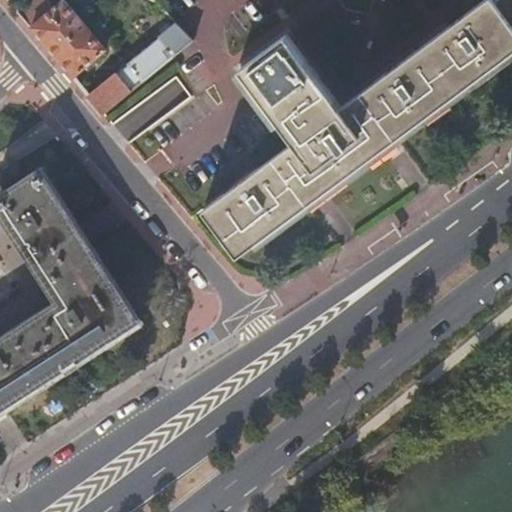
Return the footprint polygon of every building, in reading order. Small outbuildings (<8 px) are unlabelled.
[(61,0),(54,6),(49,0),(27,0),(17,10),(71,75),(104,48),(63,0),(61,0)] [(511,0),(479,0),(462,12),(341,105),(285,33),(239,69),(294,140),(204,209),(238,255),(499,58),(511,47),(511,0)] [(190,39),(176,23),(127,63),(129,65),(90,97),(102,112),(190,39)] [(142,131),(190,96),(175,77),(127,111),(142,131)] [(100,266),(35,166),(0,188),(0,213),(53,297),(100,266)] [(0,389),(4,396),(130,313),(100,266),(53,297),(55,299),(0,334),(0,389)]
